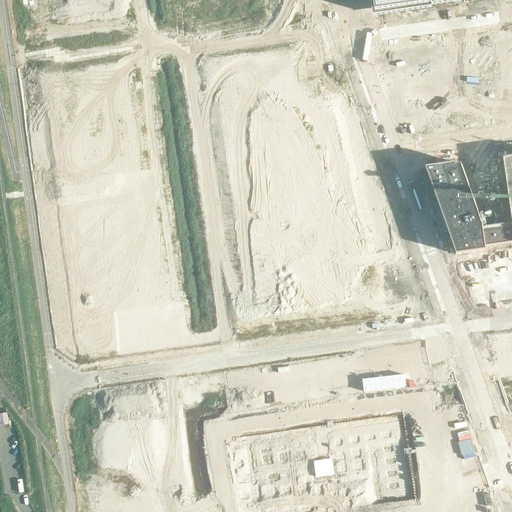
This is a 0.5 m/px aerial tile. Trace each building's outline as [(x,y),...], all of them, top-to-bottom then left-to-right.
[(370,0),(373,16),(432,8),(432,7),(432,5),(458,1),(461,1),(466,0),(370,0)] [(340,57),(179,79),(189,150),(197,150),(202,149),(203,150),(210,151),(216,149),(222,149),(228,147),(234,147),(240,145),(247,145),(253,143),(260,144),(267,141),(265,132),(271,132),(278,130),(277,125),(277,124),(277,123),(288,121),(288,123),(289,123),(289,121),(300,120),(300,121),(301,121),(301,120),(312,118),(312,119),(313,119),(313,118),(323,116),(331,138),(366,132),(340,57)] [(461,164),(426,168),(456,254),(486,250),(486,247),(511,242),(511,155),(502,157),(511,223),(484,227),(461,164)] [(511,307),(476,313),(507,402),(511,401),(511,307)] [(401,422),(247,444),(256,511),(313,511),(412,498),(401,422)]
